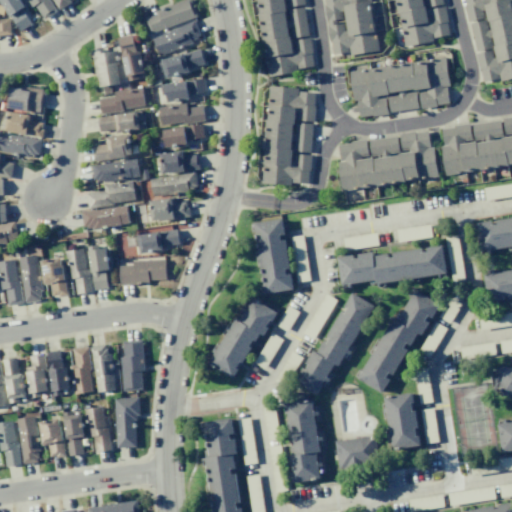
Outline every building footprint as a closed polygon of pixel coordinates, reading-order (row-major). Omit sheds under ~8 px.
[(0,0),(20,0),(24,6),(21,9),(31,23),(20,31),(0,2),(0,0)] [(48,0),(56,11),(43,20),(34,6),(30,8),(24,0),(48,0)] [(51,0),(68,0),(70,2),(58,10),(51,0)] [(184,0),(190,0),(197,17),(150,34),(144,18),(155,14),(154,11),(184,0)] [(254,0),(266,76),(296,71),(295,68),(312,65),(310,53),(312,53),(309,37),(293,40),(295,47),(292,48),(290,36),(288,37),(287,28),(290,27),(292,38),(308,35),(303,7),(287,9),(289,20),(286,20),(284,11),(286,11),(284,0),(287,0),(288,7),(305,4),(304,0),(254,0)] [(369,0),(377,50),(349,54),(348,51),(332,53),(330,41),(328,41),(323,4),(324,4),(323,0),(369,0)] [(393,0),(401,46),(430,41),(430,38),(447,35),(445,23),(446,23),(444,7),(428,10),(429,17),(426,18),(424,6),(423,7),(422,0),(424,0),(426,8),(442,5),(441,0),(393,0)] [(464,0),(511,0),(511,4),(511,78),(499,81),(497,74),(496,74),(497,78),(482,81),(479,69),(478,69),(474,53),(491,50),(492,58),(495,57),(492,46),(494,46),(492,37),(489,37),(491,47),(475,51),(469,23),(485,20),(487,30),(490,29),(488,21),(487,21),(484,10),(482,10),(484,17),(467,21),(464,6),(466,5),(464,0)] [(0,18),(8,18),(10,34),(0,35),(0,18)] [(151,38),(193,21),(199,35),(196,36),(196,38),(190,40),(191,43),(158,56),(151,38)] [(117,38),(131,35),(135,52),(139,51),(144,73),(136,74),(137,79),(127,81),(117,38)] [(90,52),(108,49),(109,51),(117,50),(120,65),(117,66),(120,84),(110,86),(111,92),(104,93),(103,86),(99,87),(97,75),(99,75),(98,66),(93,67),(90,52)] [(161,60),(200,49),(204,63),(187,68),(188,71),(166,78),(161,60)] [(359,116),(356,100),(360,100),(360,99),(353,100),(348,72),(444,56),(449,85),(442,86),(442,87),(446,87),(448,102),(435,104),(435,105),(420,108),(417,92),(425,90),(425,88),(413,90),(413,88),(404,90),(404,93),(415,91),(417,107),(389,111),(387,95),(397,94),(396,91),(388,92),(388,94),(377,95),(377,98),(384,97),(387,113),(372,115),(371,114),(359,116)] [(164,84),(203,78),(205,92),(188,94),(188,99),(167,102),(164,84)] [(268,85),(261,180),(261,183),(272,183),(290,185),(290,178),(292,178),(292,182),(307,183),(308,170),(309,170),(310,155),(294,154),(294,162),(291,161),(292,149),(291,149),(291,140),(294,140),(293,151),(310,152),(312,124),(296,122),(295,133),(292,133),(292,124),(294,124),(294,111),(298,112),(298,120),(313,121),(315,92),(298,91),(298,95),(297,95),(298,87),(268,85)] [(20,86),(42,89),(45,93),(43,106),(40,106),(39,114),(6,109),(9,86),(20,88),(20,86)] [(141,87),(144,105),(122,109),(123,111),(101,114),(98,99),(114,96),(114,92),(141,87)] [(186,108),(202,105),(204,120),(182,123),(182,121),(160,124),(158,107),(186,103),(186,108)] [(7,111),(32,115),(31,121),(42,123),(41,129),(43,129),(41,137),(3,130),(7,111)] [(141,111),(142,121),(138,121),(140,129),(116,133),(116,128),(100,130),(98,118),(141,111)] [(511,163),(445,174),(440,146),(447,145),(447,144),(443,144),(441,129),(454,127),(453,126),(469,123),(472,139),(464,141),(464,143),(476,141),(476,143),(485,141),(484,138),(474,140),(472,124),(500,120),(502,136),(492,137),(492,140),(501,139),(501,137),(511,136),(511,133),(505,134),(502,118),(511,116),(511,163)] [(162,129),(201,123),(204,137),(186,140),(186,144),(165,147),(162,129)] [(0,131),(0,151),(29,157),(29,155),(35,156),(35,153),(38,154),(41,140),(0,131)] [(427,131),(429,146),(425,147),(426,148),(433,147),(437,175),(341,190),(337,162),(344,161),(344,159),(340,160),(338,145),(350,143),(350,141),(366,139),(368,155),(360,156),(361,159),(372,157),(372,159),(381,157),(381,154),(371,156),(368,140),(396,135),(399,151),(388,153),(389,156),(398,155),(397,153),(409,151),(408,149),(401,150),(399,134),(414,131),(414,133),(427,131)] [(129,133),(132,154),(95,160),(93,146),(107,143),(106,137),(129,133)] [(158,153),(161,174),(200,168),(198,159),(196,160),(195,154),(184,155),(183,149),(158,153)] [(3,161),(13,162),(10,178),(0,176),(0,153),(5,154),(3,161)] [(136,158),(138,176),(103,182),(103,180),(97,181),(96,179),(93,180),(91,165),(136,158)] [(140,169),(146,168),(148,179),(142,180),(140,169)] [(149,178),(195,172),(197,186),(193,187),(193,189),(187,190),(188,192),(151,197),(149,178)] [(113,202),(134,199),(131,181),(103,185),(104,191),(85,193),(88,208),(114,204),(113,202)] [(511,182),(483,188),(485,200),(511,195),(511,182)] [(148,200),(151,221),(189,216),(188,207),(186,207),(185,201),(173,203),(172,196),(148,200)] [(126,205),(129,223),(92,229),(92,227),(86,228),(86,226),(83,226),(81,212),(126,205)] [(511,216),(475,223),(480,251),(511,245),(511,216)] [(281,218),(292,289),(264,293),(253,223),(281,218)] [(0,223),(0,242),(6,242),(5,240),(11,239),(10,236),(13,236),(11,222),(0,223)] [(429,224),(431,237),(397,242),(395,229),(429,224)] [(132,235),(134,245),(138,244),(139,253),(162,249),(162,246),(178,243),(176,228),(132,235)] [(376,232),(378,245),(344,250),(342,237),(376,232)] [(456,232),(465,282),(452,284),(444,234),(456,232)] [(302,234),(309,279),(296,282),(290,236),(302,234)] [(87,246),(94,289),(107,287),(104,270),(108,270),(105,247),(97,248),(96,244),(87,246)] [(441,245),(446,272),(377,283),(376,279),(341,285),(337,257),(372,251),(373,255),(441,245)] [(65,250),(83,247),(86,269),(88,269),(91,291),(76,294),(74,277),(69,278),(65,250)] [(36,254),(42,290),(39,290),(40,297),(38,297),(39,300),(25,302),(17,257),(36,254)] [(40,260),(60,257),(67,295),(58,297),(58,294),(51,295),(49,283),(44,284),(40,260)] [(0,260),(13,258),(16,281),(18,280),(22,303),(7,305),(4,289),(0,289),(0,260)] [(131,261),(165,259),(166,279),(148,280),(148,283),(119,285),(118,265),(132,265),(131,261)] [(511,269),(511,298),(488,302),(483,274),(511,269)] [(455,288),(466,295),(449,323),(438,316),(455,288)] [(380,392),(417,332),(420,334),(439,303),(415,289),(397,319),(393,317),(356,377),(380,392)] [(351,292),(373,304),(337,366),(333,364),(316,393),(294,380),(312,350),(316,352),(351,292)] [(325,293),(336,300),(313,339),(301,332),(325,293)] [(262,336),(277,312),(252,297),(238,321),(235,319),(208,363),(232,378),(259,334),(262,336)] [(287,305),(298,312),(286,331),(275,325),(287,305)] [(511,311),(511,325),(480,330),(478,317),(511,311)] [(435,322),(446,329),(428,358),(417,351),(435,322)] [(271,333),(282,339),(264,369),(253,362),(271,333)] [(511,338),(511,351),(501,353),(499,340),(511,338)] [(122,341),(141,339),(143,371),(140,371),(142,389),(122,391),(119,357),(123,356),(122,341)] [(493,341),(495,354),(461,359),(459,347),(493,341)] [(116,389),(110,353),(107,353),(106,347),(104,348),(103,344),(90,347),(97,392),(116,389)] [(72,348),(87,346),(90,370),(88,371),(91,391),(74,394),(69,365),(74,365),(72,348)] [(45,352),(52,396),(62,394),(61,390),(69,389),(65,367),(62,368),(59,349),(45,352)] [(291,350),(301,357),(283,387),(273,380),(291,350)] [(24,367),(29,398),(39,396),(39,392),(47,390),(44,369),(46,369),(43,354),(28,357),(30,366),(24,367)] [(1,359),(9,402),(18,401),(17,397),(26,396),(22,373),(18,373),(16,357),(1,359)] [(511,394),(501,396),(497,367),(511,364),(511,394)] [(426,368),(432,402),(419,404),(414,370),(426,368)] [(411,392),(419,445),(391,450),(383,397),(411,392)] [(113,398),(138,397),(139,415),(136,415),(136,420),(134,420),(135,447),(116,448),(113,398)] [(315,452),(319,479),(293,483),(288,456),(294,455),(286,403),(312,399),(320,452),(315,452)] [(261,407),(266,441),(279,439),(274,405),(261,407)] [(83,409),(101,406),(104,428),(107,427),(111,450),(95,452),(92,436),(87,437),(83,409)] [(432,408),(438,442),(425,444),(420,410),(432,408)] [(62,412),(69,455),(82,453),(80,437),(83,436),(79,413),(72,414),(71,410),(62,412)] [(34,415),(40,451),(37,451),(38,458),(36,458),(37,461),(23,463),(15,418),(34,415)] [(43,420),(59,417),(65,456),(56,458),(56,455),(49,457),(47,444),(41,445),(37,423),(43,422),(43,420)] [(248,417),(256,463),(244,465),(236,419),(248,417)] [(240,511),(212,511),(203,457),(207,456),(202,423),(230,418),(236,453),(231,454),(240,511)] [(0,421),(11,420),(14,442),(17,441),(21,463),(5,466),(2,450),(0,450),(0,421)] [(497,424),(511,421),(511,450),(501,452),(497,424)] [(334,441),(373,436),(377,462),(337,467),(334,441)] [(267,446),(279,444),(286,486),(273,488),(267,446)] [(511,456),(511,468),(470,475),(468,463),(511,456)] [(257,474),(262,511),(250,511),(245,476),(257,474)] [(511,482),(511,495),(499,497),(497,485),(511,482)] [(492,485),(494,498),(449,505),(447,493),(492,485)] [(409,511),(407,499),(441,494),(443,506),(409,511)] [(87,511),(87,508),(136,500),(137,511),(87,511)] [(438,511),(444,511),(459,511),(511,501),(511,511),(438,511)]
